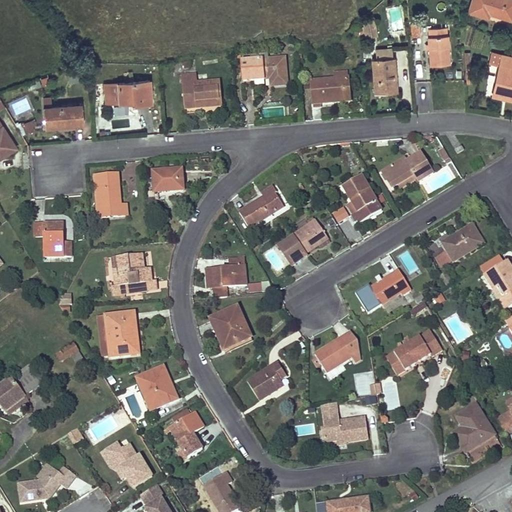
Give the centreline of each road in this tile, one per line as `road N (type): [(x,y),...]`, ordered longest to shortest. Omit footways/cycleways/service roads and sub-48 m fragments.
road 1 (residential): [(416,444),(418,461),(276,476),(198,362),(183,306),(193,237),(227,183),(281,135)]
road 2 (residential): [(58,174),(55,155),(281,135)]
road 3 (residential): [(281,135),(467,120),(511,129)]
road 4 (residential): [(316,301),(308,288),(491,182)]
